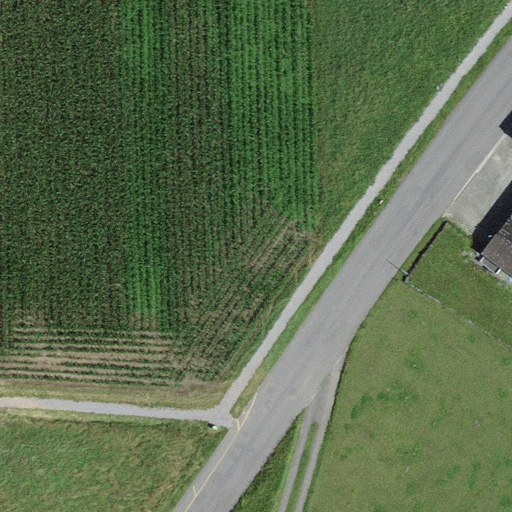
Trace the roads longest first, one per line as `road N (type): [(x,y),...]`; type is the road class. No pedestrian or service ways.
road 1 (unclassified): [(206,511),(402,221),(511,90)]
road 2 (track): [(0,400),(266,423)]
